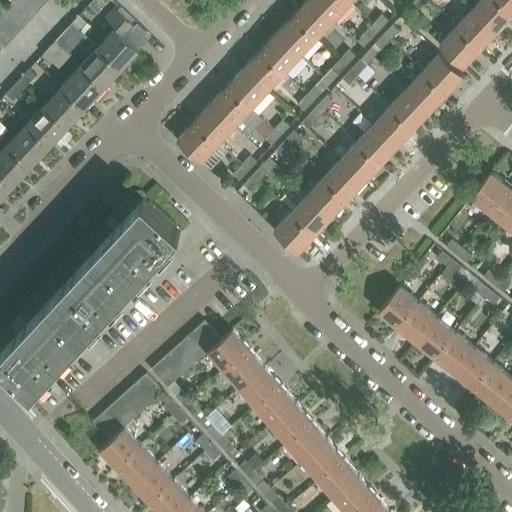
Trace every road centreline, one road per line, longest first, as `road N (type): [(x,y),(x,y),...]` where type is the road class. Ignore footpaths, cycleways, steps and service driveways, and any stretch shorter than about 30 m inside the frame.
road 1 (residential): [(31,446),(253,244)]
road 2 (residential): [(511,493),(303,297)]
road 3 (residential): [(303,297),(480,110)]
road 4 (residential): [(0,259),(129,126)]
road 5 (residential): [(253,244),(129,126)]
